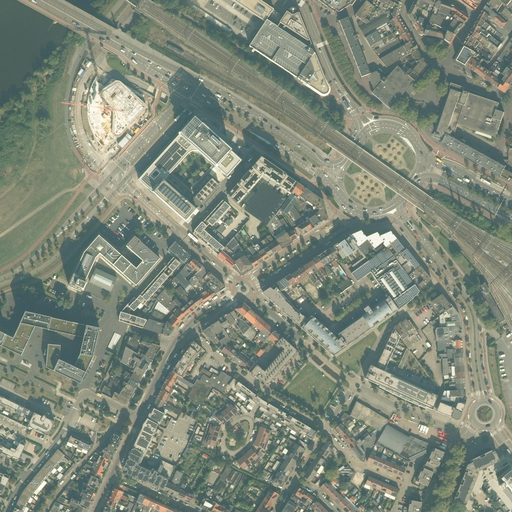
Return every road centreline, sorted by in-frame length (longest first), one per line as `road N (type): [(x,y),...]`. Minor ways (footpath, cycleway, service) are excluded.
road 1 (tertiary): [(381,213),(395,219),(464,305),(479,403)]
road 2 (tertiary): [(485,402),(470,301),(398,202)]
road 3 (unclassified): [(112,174),(81,133),(80,87),(148,0)]
road 4 (residential): [(251,288),(322,245),(321,234),(247,283)]
road 5 (secondary): [(32,0),(190,89)]
road 6 (secondary): [(203,82),(44,0)]
road 7 (secondary): [(200,95),(340,196)]
road 8 (secondary): [(346,161),(324,163),(203,82)]
road 9 (secondary): [(0,286),(54,258),(121,181)]
road 10 (secondary): [(112,174),(29,262),(0,279)]
road 11 (residential): [(355,383),(249,293)]
road 12 (residential): [(45,511),(124,410)]
